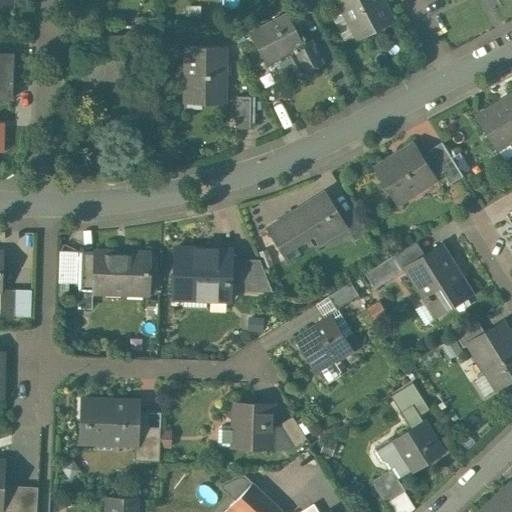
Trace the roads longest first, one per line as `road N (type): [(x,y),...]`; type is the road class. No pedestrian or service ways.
road 1 (residential): [(511,44),(256,172),(136,201),(41,205)]
road 2 (residential): [(41,205),(40,367),(259,372)]
road 3 (residential): [(46,0),(41,205)]
